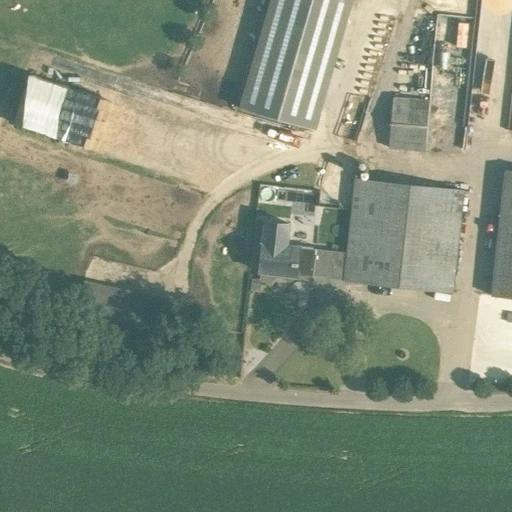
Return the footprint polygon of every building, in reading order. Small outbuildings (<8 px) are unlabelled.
[(271,0),(239,109),(312,131),(350,0),(271,0)] [(40,128),(60,73),(30,63),(10,117),(40,128)] [(388,148),(425,151),(429,101),(393,98),(388,148)] [(511,171),(505,170),(492,296),(492,297),(511,298),(511,171)] [(342,281),(452,293),(463,192),(353,181),(345,252),(342,281)] [(295,239),(316,240),(318,202),(296,202),(295,239)] [(345,252),(299,247),(300,243),(287,242),(289,223),(266,220),(262,252),(260,272),(342,281),(345,252)] [(161,302),(98,290),(92,322),(155,334),(161,302)]
